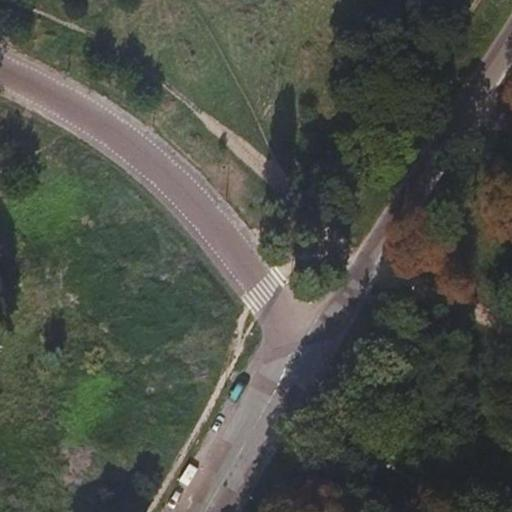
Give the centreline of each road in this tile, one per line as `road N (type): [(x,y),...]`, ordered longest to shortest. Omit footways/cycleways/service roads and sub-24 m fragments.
road 1 (unknown): [(363,271),(287,191),(156,77),(0,4)]
road 2 (unclassified): [(308,348),(202,208),(142,154),(0,66)]
road 3 (tertiary): [(308,348),(511,33)]
road 4 (tertiary): [(208,511),(308,348)]
road 5 (unknown): [(363,271),(511,335)]
